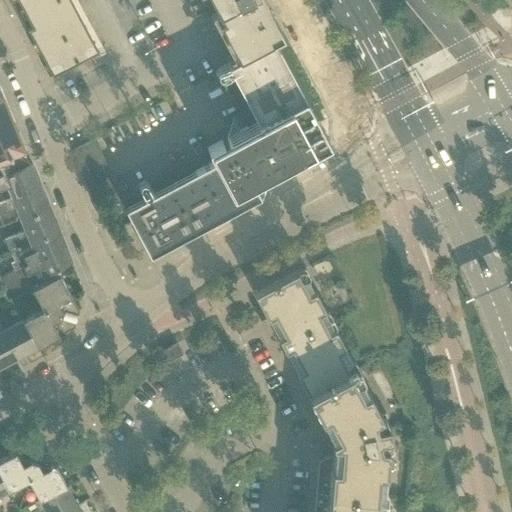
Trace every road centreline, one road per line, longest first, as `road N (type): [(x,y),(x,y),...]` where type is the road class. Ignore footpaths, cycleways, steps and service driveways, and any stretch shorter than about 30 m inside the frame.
road 1 (residential): [(134,321),(96,251),(0,21)]
road 2 (secondary): [(433,161),(511,331)]
road 3 (unclassified): [(417,130),(262,232)]
road 4 (unclassified): [(262,232),(433,161)]
road 5 (residential): [(134,321),(262,232)]
road 6 (secondary): [(344,0),(417,130)]
road 7 (residential): [(126,511),(59,384)]
